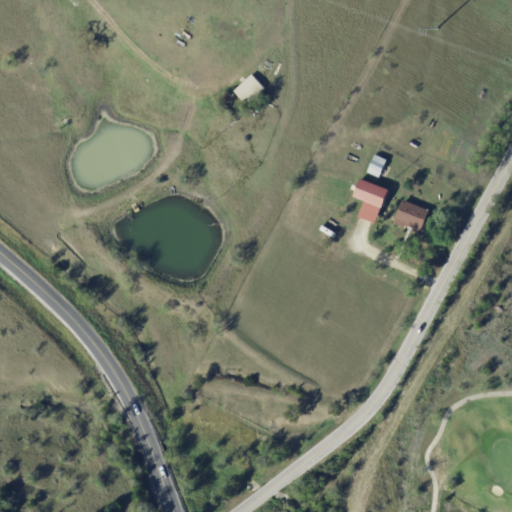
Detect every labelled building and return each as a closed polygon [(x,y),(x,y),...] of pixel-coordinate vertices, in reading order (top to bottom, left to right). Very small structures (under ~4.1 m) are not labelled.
[(250,103),(237,89),(255,73),(268,87),(250,103)] [(412,144),(415,140),(421,144),(418,148),(412,144)] [(387,165),(381,177),(369,172),(377,155),(389,160),(387,165)] [(387,205),(379,225),(361,218),(368,202),(357,197),(364,179),(392,191),(387,205)] [(413,226),(399,220),(406,200),(433,211),(425,231),(413,226)]
